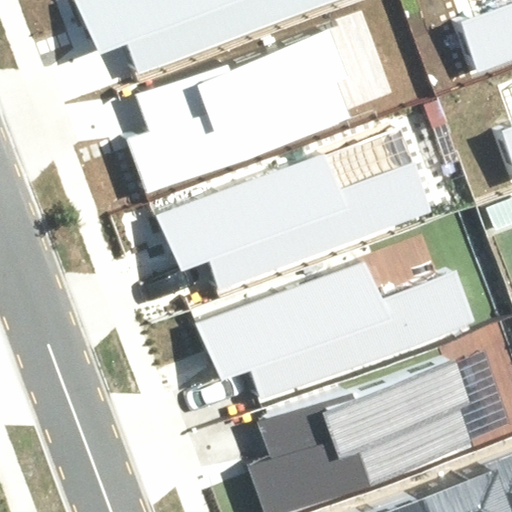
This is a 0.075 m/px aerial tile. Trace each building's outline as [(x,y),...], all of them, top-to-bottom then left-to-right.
[(132,44),(140,67),(328,0),(80,0),(100,55),(132,44)] [(478,71),(511,59),(511,4),(461,23),(478,71)] [(340,86),(349,82),(332,37),(233,74),(230,67),(142,100),(155,135),(128,145),(147,193),(352,118),(340,86)] [(511,112),(497,118),(511,159),(511,112)] [(214,268),(223,291),(435,216),(417,168),(342,195),(329,159),(161,218),(183,279),(214,268)] [(363,246),(196,308),(213,354),(250,340),(264,376),(472,299),(456,257),(378,286),(363,246)] [(0,257),(0,308),(17,301),(0,257)] [(238,455),(254,501),(460,428),(431,347),(254,410),(267,445),(238,455)] [(47,360),(16,373),(38,424),(69,411),(47,360)] [(511,511),(511,454),(357,511),(511,511)]
